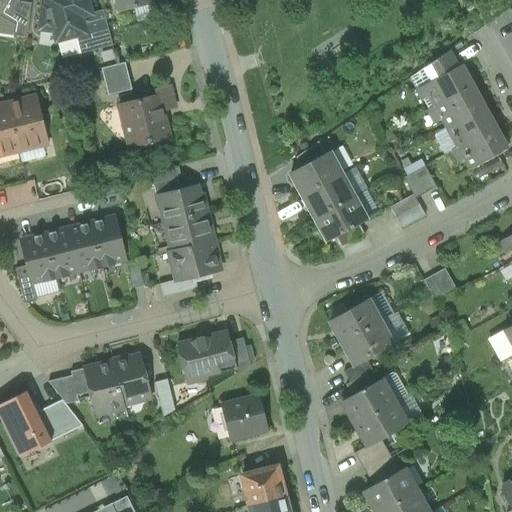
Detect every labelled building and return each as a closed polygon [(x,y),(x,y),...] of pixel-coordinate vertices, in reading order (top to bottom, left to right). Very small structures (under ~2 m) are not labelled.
[(19,2),(15,0),(6,0),(0,10),(0,17),(14,25),(13,36),(26,38),(31,3),(19,2)] [(87,0),(44,0),(46,6),(42,7),(39,30),(53,31),(56,42),(89,33),(93,32),(88,16),(91,15),(91,14),(87,0)] [(151,0),(113,0),(117,13),(152,4),(151,0)] [(102,11),(91,14),(91,15),(88,16),(93,32),(89,33),(94,50),(112,45),(102,11)] [(448,52),(423,69),(430,82),(457,67),(448,52)] [(125,63),(101,69),(107,96),(131,90),(125,63)] [(430,82),(424,85),(435,107),(472,87),(460,65),(457,67),(430,82)] [(435,107),(424,85),(417,89),(428,111),(435,107)] [(156,96),(119,106),(129,147),(168,137),(161,111),(174,108),(168,87),(155,91),(156,96)] [(483,107),(472,87),(435,107),(447,127),(483,107)] [(35,97),(6,105),(17,151),(46,144),(35,97)] [(6,105),(0,106),(0,155),(17,151),(6,105)] [(483,107),(447,127),(458,148),(495,128),(483,107)] [(495,128),(458,148),(470,170),(496,155),(506,150),(495,128)] [(318,142),(296,158),(301,168),(325,154),(318,142)] [(301,168),(292,173),(297,183),(294,185),(301,197),(304,195),(343,174),(330,152),(325,154),(301,168)] [(496,155),(470,170),(476,180),(502,166),(496,155)] [(178,166),(150,173),(153,184),(181,177),(178,166)] [(436,187),(424,167),(414,172),(425,193),(436,187)] [(414,172),(403,178),(413,195),(415,199),(425,193),(414,172)] [(343,174),(304,195),(310,206),(307,208),(313,220),(316,218),(355,197),(343,174)] [(181,177),(153,184),(156,196),(180,190),(177,179),(181,178),(181,177)] [(31,179),(3,187),(7,200),(35,192),(31,179)] [(118,182),(94,187),(97,199),(121,193),(118,182)] [(180,190),(156,196),(163,224),(207,212),(204,200),(201,201),(197,186),(180,190)] [(121,193),(97,199),(100,210),(123,205),(121,193)] [(413,195),(390,208),(396,218),(418,206),(415,199),(413,195)] [(355,197),(316,218),(322,229),(319,230),(326,242),(337,236),(359,224),(368,220),(355,197)] [(418,206),(396,218),(401,229),(425,216),(419,205),(418,206)] [(207,212),(163,224),(170,251),(214,240),(207,212)] [(114,218),(90,224),(101,267),(113,264),(113,263),(125,260),(114,218)] [(90,224),(67,229),(78,272),(89,269),(90,270),(101,267),(90,224)] [(359,224),(337,236),(342,247),(365,235),(359,224)] [(67,229),(44,235),(55,279),(67,276),(67,275),(78,272),(67,229)] [(511,234),(500,241),(501,243),(511,238),(511,239),(511,246),(511,234)] [(44,235),(20,241),(27,266),(31,283),(32,283),(43,280),(44,282),(55,279),(44,235)] [(170,251),(168,251),(176,281),(176,282),(194,277),(219,271),(215,252),(217,251),(214,240),(170,251)] [(138,263),(126,266),(132,289),(143,286),(138,263)] [(31,283),(27,266),(15,269),(24,304),(37,301),(32,283),(31,283)] [(456,290),(444,269),(434,275),(445,296),(456,290)] [(445,296),(434,275),(423,281),(435,302),(445,296)] [(176,282),(176,281),(159,285),(162,298),(197,290),(194,277),(176,282)] [(382,291),(329,321),(335,332),(333,334),(339,345),(382,322),(395,314),(382,291)] [(382,322),(342,344),(348,354),(345,355),(352,367),(352,368),(366,360),(394,345),(382,322)] [(511,326),(503,332),(511,347),(511,326)] [(227,333),(177,345),(186,384),(206,379),(205,375),(219,372),(218,368),(234,364),(235,364),(229,342),(227,333)] [(243,338),(229,342),(235,364),(234,364),(237,375),(250,367),(243,338)] [(139,357),(120,363),(119,360),(113,362),(124,405),(150,398),(139,357)] [(366,360),(352,368),(352,367),(343,372),(349,383),(365,374),(372,371),(366,360)] [(113,362),(84,369),(90,393),(95,416),(124,408),(124,405),(113,362)] [(71,376),(48,382),(48,383),(65,404),(66,405),(78,402),(76,396),(90,393),(84,369),(70,372),(71,376)] [(349,383),(339,389),(345,399),(371,385),(365,374),(349,383)] [(345,399),(342,401),(350,417),(347,418),(351,426),(355,424),(394,402),(381,379),(371,385),(345,399)] [(167,380),(154,383),(163,418),(175,411),(167,380)] [(26,394),(0,406),(0,414),(20,455),(49,441),(36,414),(26,394)] [(258,398),(223,407),(231,439),(262,431),(259,417),(263,416),(258,398)] [(36,414),(49,441),(80,426),(61,402),(36,414)] [(394,402),(355,424),(363,439),(360,441),(364,448),(364,449),(381,439),(407,425),(394,402)] [(381,439),(364,449),(364,448),(355,452),(361,464),(388,450),(381,439)] [(388,450),(361,464),(367,475),(394,460),(388,450)] [(394,460),(367,475),(373,485),(399,470),(394,460)] [(277,468),(242,476),(249,507),(284,498),(277,468)] [(373,485),(365,489),(373,505),(370,507),(372,511),(379,511),(417,491),(404,468),(399,470),(373,485)] [(511,511),(511,482),(509,484),(508,482),(501,486),(500,490),(505,500),(503,506),(506,511),(511,511)] [(428,511),(417,491),(379,511),(428,511)] [(287,511),(284,498),(249,507),(250,511),(287,511)] [(122,511),(118,502),(97,511),(122,511)]
